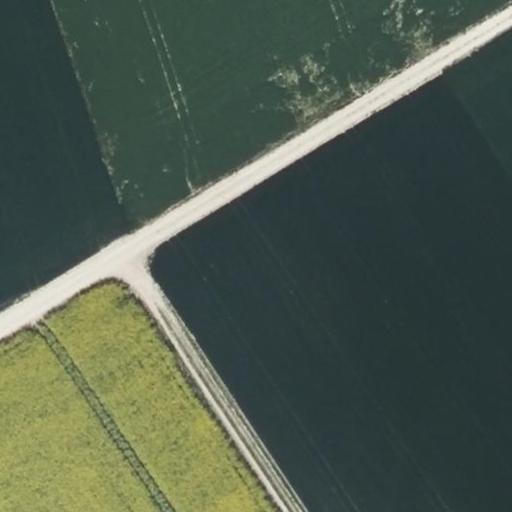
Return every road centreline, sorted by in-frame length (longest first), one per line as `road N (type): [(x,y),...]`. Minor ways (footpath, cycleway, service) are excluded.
road 1 (track): [(0,328),(511,15)]
road 2 (track): [(297,511),(123,252)]
